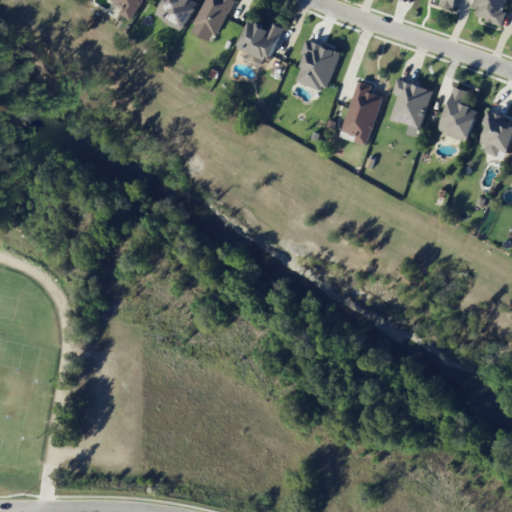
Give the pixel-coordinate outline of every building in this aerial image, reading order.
[(114,0),(112,5),(136,18),(145,0),(114,0)] [(167,0),(159,15),(185,30),(201,1),(199,0),(167,0)] [(207,0),(197,23),(220,34),(236,0),(207,0)] [(442,0),(441,3),(457,9),(460,0),(442,0)] [(504,22),(510,0),(477,0),(474,14),(504,22)] [(285,29),(252,18),(242,50),(275,60),(285,29)] [(297,81),(327,91),(341,51),(306,39),(301,53),(306,55),(297,81)] [(433,90),(397,78),(393,93),(398,94),(390,119),(420,128),(433,90)] [(370,145),(385,96),(373,92),(375,84),(360,79),(343,137),(370,145)] [(481,109),(468,104),(472,91),(457,86),(442,131),(471,140),(481,109)] [(498,155),(500,151),(509,153),(511,142),(511,123),(506,122),(507,115),(487,110),(483,124),(488,126),(481,151),(498,155)]
